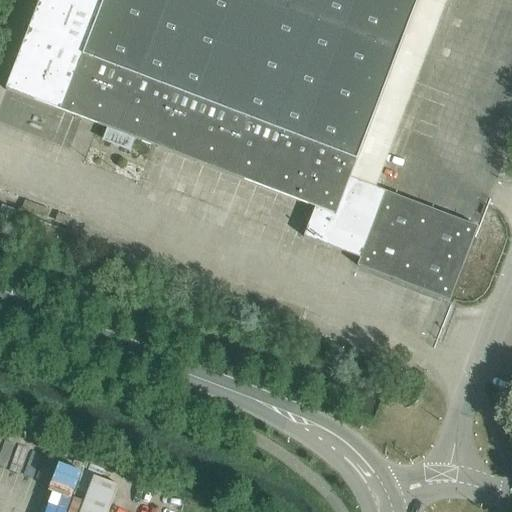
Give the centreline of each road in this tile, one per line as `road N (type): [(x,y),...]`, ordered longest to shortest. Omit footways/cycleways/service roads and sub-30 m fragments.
road 1 (unknown): [(476,379),(423,339),(31,156),(1,98),(24,0)]
road 2 (tertiary): [(319,425),(0,303)]
road 3 (unclassified): [(450,476),(458,430),(511,292)]
